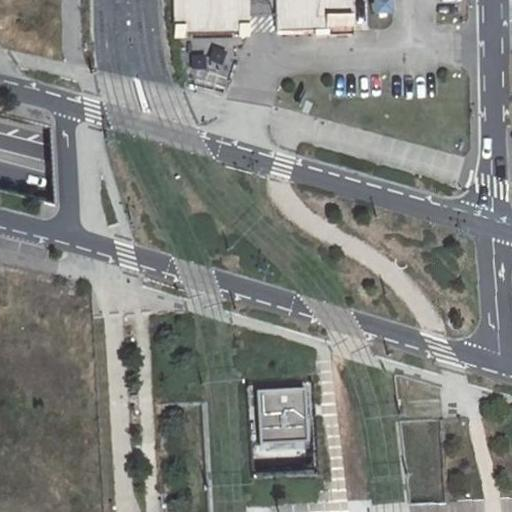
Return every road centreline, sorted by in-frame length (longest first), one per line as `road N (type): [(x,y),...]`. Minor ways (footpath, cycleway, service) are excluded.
road 1 (secondary): [(0,166),(511,313)]
road 2 (secondary): [(511,285),(0,138)]
road 3 (residential): [(69,236),(499,364)]
road 4 (residential): [(491,225),(63,104)]
road 5 (unclassified): [(486,0),(491,225)]
road 6 (residential): [(499,364),(491,225)]
road 7 (residential): [(69,236),(63,104)]
